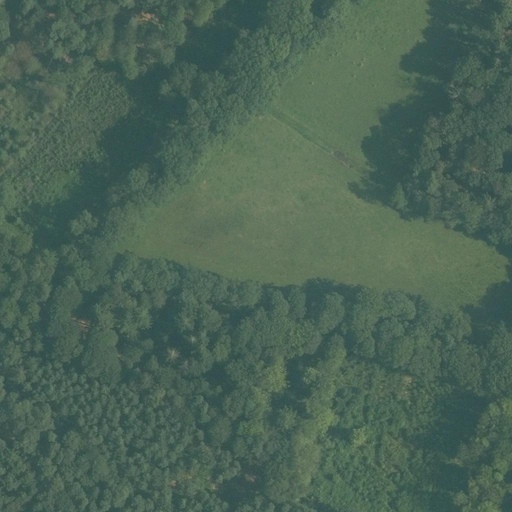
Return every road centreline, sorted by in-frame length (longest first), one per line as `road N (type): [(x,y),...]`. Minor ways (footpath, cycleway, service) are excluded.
road 1 (track): [(68,258),(511,347)]
road 2 (track): [(314,0),(0,320)]
